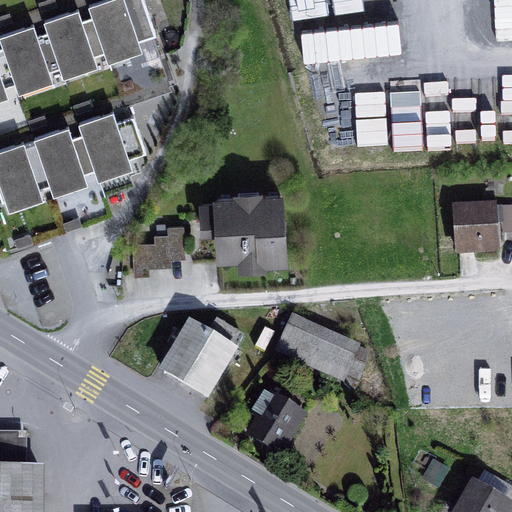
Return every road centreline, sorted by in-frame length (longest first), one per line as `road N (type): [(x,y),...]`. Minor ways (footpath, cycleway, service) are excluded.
road 1 (residential): [(93,321),(136,307),(511,283)]
road 2 (primary): [(299,511),(64,368)]
